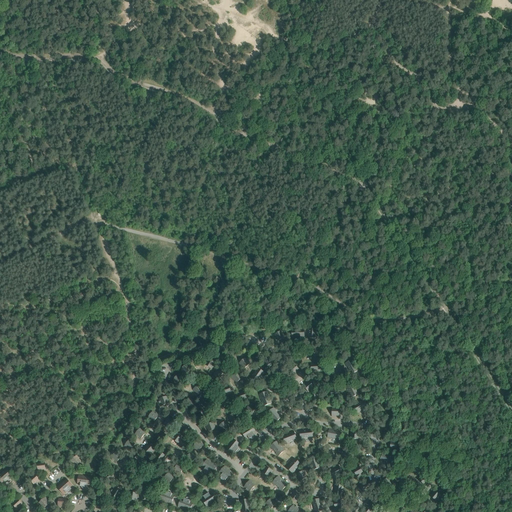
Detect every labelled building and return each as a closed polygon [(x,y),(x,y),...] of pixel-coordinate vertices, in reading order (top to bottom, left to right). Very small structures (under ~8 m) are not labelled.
[(309,338),(317,339),(317,335),(316,335),(317,329),(317,325),(308,325),(307,338),(309,338)] [(291,329),(292,338),(296,338),(296,337),(301,337),(301,338),(305,338),(304,330),(304,328),(291,329)] [(276,337),(278,340),(285,336),(283,333),(281,330),(274,335),(275,338),(276,337)] [(331,348),(333,356),(345,353),(343,345),(331,348)] [(217,355),(219,362),(226,360),(224,352),(220,353),(220,355),(217,355)] [(264,363),(266,366),(273,363),(270,356),(262,360),(263,363),(264,363)] [(205,365),(212,369),(216,363),(209,358),(205,365)] [(242,366),(244,368),(251,363),(248,360),(247,360),(245,358),(238,364),(241,367),(242,366)] [(346,363),(351,374),(359,370),(353,359),(346,363)] [(311,363),(311,372),(323,372),(323,362),(311,363)] [(288,368),(295,375),(297,373),(297,372),(300,369),(294,363),(288,368)] [(184,373),(187,375),(192,368),(188,366),(187,366),(185,364),(180,371),(183,374),(184,373)] [(250,377),(258,383),(260,380),(259,380),(262,376),(263,377),(265,373),(257,367),(250,377)] [(213,373),(219,380),(223,377),(222,376),(224,375),(220,369),(213,373)] [(235,380),(237,383),(243,378),(237,372),(231,378),(234,381),(235,380)] [(176,383),(180,385),(184,378),(181,375),(180,376),(177,374),(172,381),(176,384),(176,383)] [(303,386),(309,393),(312,391),(311,390),(314,387),(310,381),(303,386)] [(345,387),(351,398),(360,393),(358,390),(357,391),(355,386),(354,382),(345,387)] [(196,392),(198,395),(205,390),(200,384),(192,390),(195,393),(196,392)] [(221,388),(225,396),(229,394),(232,393),(228,385),(221,388)] [(330,398),(343,398),(343,389),(339,389),(339,390),(334,390),(334,389),(330,389),(330,398)] [(238,394),(241,401),(245,400),(245,399),(248,398),(245,390),(241,392),(241,393),(238,394)] [(259,394),(263,406),(272,403),(271,399),(270,400),(268,395),(269,395),(268,391),(259,394)] [(310,396),(312,402),(320,401),(319,397),(318,394),(310,396)] [(159,399),(161,406),(170,403),(169,399),(168,399),(167,396),(159,399)] [(189,407),(193,408),(197,401),(193,399),(192,400),(190,398),(185,405),(189,407)] [(353,406),(357,414),(360,412),(360,411),(365,409),(365,410),(368,408),(364,400),(353,406)] [(245,413),(252,416),(255,407),(252,406),(251,407),(248,406),(245,413)] [(267,414),(275,423),(282,417),(280,414),(279,415),(276,411),(276,410),(274,407),(267,414)] [(147,418),(154,423),(159,415),(156,413),(152,411),(147,418)] [(231,420),(232,422),(239,419),(236,412),(228,416),(230,421),(231,420)] [(163,424),(169,429),(174,423),(168,418),(165,421),(166,421),(163,424)] [(222,429),(224,431),(230,426),(228,423),(228,424),(225,421),(218,427),(221,430),(222,429)] [(207,429),(209,432),(217,429),(215,425),(213,422),(205,425),(206,430),(207,429)] [(240,431),(246,439),(249,437),(249,439),(255,435),(254,434),(257,432),(251,424),(240,431)] [(134,434),(140,439),(147,432),(144,430),(143,430),(140,428),(134,434)] [(299,430),(301,439),(304,439),(304,438),(309,437),(309,438),(313,438),(312,428),(299,430)] [(337,439),(340,440),(342,431),(329,428),(327,438),(331,439),(332,438),(337,439)] [(282,435),(286,444),(289,443),(289,442),(293,440),(294,441),(297,440),(294,431),(282,435)] [(172,439),(179,444),(182,441),(181,440),(183,438),(176,433),(174,435),(175,436),(172,439)] [(225,448),(232,454),(234,451),(235,452),(240,448),(238,447),(240,444),(233,438),(225,448)] [(124,446),(130,451),(136,443),(133,441),(132,442),(129,439),(124,446)] [(276,453),(278,456),(285,450),(277,440),(270,447),(272,450),(273,449),(276,453)] [(197,450),(199,452),(204,445),(201,443),(198,441),(192,448),(196,450),(197,450)] [(390,450),(393,450),(393,449),(399,450),(400,442),(391,441),(390,450)] [(143,450),(150,456),(152,453),(152,452),(154,450),(148,444),(145,447),(145,448),(143,450)] [(344,458),(349,459),(351,451),(347,450),(344,449),(341,457),(344,458)] [(155,457),(162,462),(165,459),(164,458),(166,455),(159,450),(157,454),(155,457)] [(111,458),(116,463),(123,455),(120,453),(119,454),(117,451),(111,458)] [(187,457),(193,462),(198,456),(195,454),(194,454),(191,452),(187,457)] [(383,461),(389,464),(392,456),(384,452),(379,461),(383,462),(383,461)] [(70,461),(75,467),(82,461),(79,458),(80,457),(77,454),(70,461)] [(133,460),(138,466),(144,460),(141,457),(140,458),(138,455),(133,460)] [(308,458),(312,470),(321,468),(320,464),(319,464),(317,459),(319,459),(318,456),(308,458)] [(286,467),(293,473),(301,464),(294,458),(291,461),(292,461),(289,465),(288,464),(286,467)] [(210,472),(213,474),(218,466),(207,459),(202,467),(205,469),(204,470),(209,473),(210,472)] [(405,466),(408,469),(412,464),(407,459),(402,464),(405,467),(405,466)] [(37,461),(38,471),(43,471),(43,470),(45,470),(45,461),(37,461)] [(178,472),(180,474),(185,466),(181,464),(181,465),(177,463),(173,471),(177,473),(178,472)] [(353,470),(357,477),(360,476),(360,474),(363,473),(359,465),(356,467),(356,468),(353,470)] [(226,479),(229,481),(235,473),(225,466),(219,473),(221,475),(220,476),(225,480),(226,479)] [(261,472),(269,477),(271,473),(271,474),(273,470),(265,466),(261,472)] [(328,472),(332,479),(337,477),(337,476),(343,473),(339,466),(335,467),(336,468),(328,472)] [(6,469),(0,474),(0,481),(3,484),(5,482),(7,483),(8,482),(8,483),(9,483),(10,483),(10,482),(11,481),(11,480),(10,480),(11,479),(10,478),(13,476),(6,469)] [(296,475),(300,481),(307,476),(305,473),(306,473),(304,470),(296,475)] [(397,478),(399,481),(405,477),(400,471),(394,475),(396,479),(397,478)] [(105,475),(108,483),(115,480),(112,472),(105,475)] [(164,478),(169,483),(175,477),(172,474),(171,475),(169,472),(164,478)] [(30,479),(35,485),(40,480),(34,473),(31,476),(32,477),(30,479)] [(419,479),(424,486),(428,483),(427,482),(430,480),(425,474),(419,479)] [(77,484),(80,484),(80,486),(82,486),(82,487),(82,488),(83,488),(84,488),(85,487),(86,487),(87,485),(90,486),(91,477),(79,475),(77,484)] [(150,483),(156,487),(161,479),(154,476),(150,483)] [(279,489),(281,491),(288,484),(278,476),(272,483),(275,485),(279,488),(279,489)] [(383,480),(386,487),(394,483),(392,479),(391,479),(389,476),(383,480)] [(63,494),(65,492),(66,493),(68,492),(69,493),(70,492),(71,491),(70,490),(71,489),(70,487),(72,485),(66,479),(57,487),(63,494)] [(244,487),(250,492),(255,485),(252,483),(253,482),(250,480),(244,487)] [(360,486),(364,493),(367,491),(367,490),(370,488),(366,482),(360,486)] [(333,495),(342,496),(344,484),(335,483),(334,486),(335,486),(335,491),(334,491),(333,495)] [(110,494),(118,499),(122,493),(114,488),(110,494)] [(290,497),(297,502),(299,500),(298,499),(301,495),(294,490),(290,497)] [(430,496),(437,501),(439,498),(438,498),(441,495),(435,490),(430,496)] [(159,500),(171,505),(175,496),(171,495),(172,493),(166,491),(166,493),(162,491),(159,500)] [(128,499),(137,501),(138,497),(137,497),(137,493),(130,492),(128,499)] [(202,499),(207,507),(218,500),(212,492),(210,494),(209,493),(203,496),(204,498),(202,499)] [(400,500),(406,505),(411,500),(405,494),(400,500)] [(41,507),(43,509),(49,504),(47,501),(47,500),(45,497),(38,503),(40,505),(39,506),(40,507),(41,507)] [(12,504),(18,510),(21,507),(20,506),(23,504),(17,498),(14,500),(14,501),(12,504)] [(59,498),(58,506),(62,507),(62,506),(65,506),(66,498),(63,498),(62,499),(59,498)] [(178,507),(190,511),(193,503),(190,502),(191,500),(185,498),(184,499),(181,498),(178,507)] [(264,505),(270,510),(277,503),(274,500),(273,501),(270,498),(264,505)] [(314,510),(314,511),(317,511),(324,510),(320,498),(311,501),(312,505),(313,504),(315,509),(314,510)] [(240,500),(241,511),(247,511),(251,511),(251,508),(250,508),(249,502),(250,502),(249,499),(240,500)] [(377,502),(380,508),(387,505),(384,499),(377,502)] [(334,501),(335,509),(338,509),(338,508),(342,508),(341,500),(334,501)]
